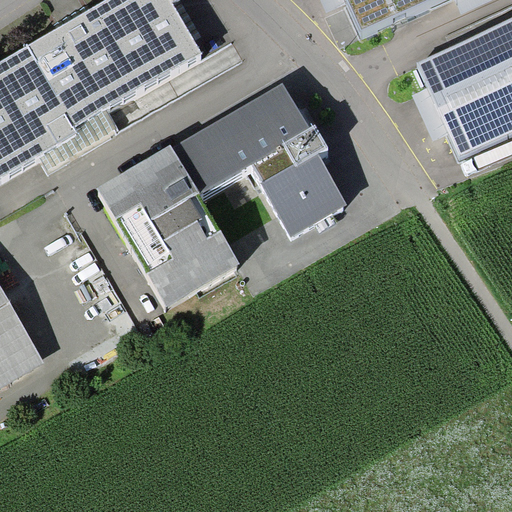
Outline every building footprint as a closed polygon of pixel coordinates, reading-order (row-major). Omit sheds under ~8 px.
[(0,180),(194,62),(161,3),(149,0),(123,0),(0,75),(0,180)] [(351,0),(363,27),(426,0),(351,0)] [(454,162),(511,136),(511,29),(412,75),(454,162)] [(291,247),(347,216),(297,126),(281,97),(95,200),(163,322),(241,279),(200,205),(252,177),(291,247)] [(0,393),(50,365),(0,277),(0,393)]
